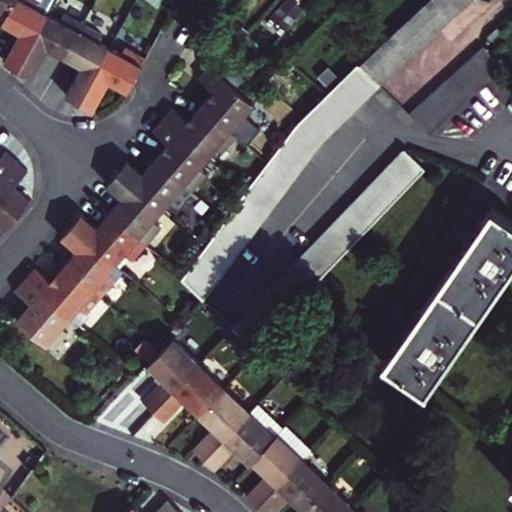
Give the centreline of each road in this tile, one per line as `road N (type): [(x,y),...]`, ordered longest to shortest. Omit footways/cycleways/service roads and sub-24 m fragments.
road 1 (residential): [(0,376),(62,429),(188,482),(231,511)]
road 2 (residential): [(86,167),(189,32)]
road 3 (residential): [(86,167),(0,268)]
